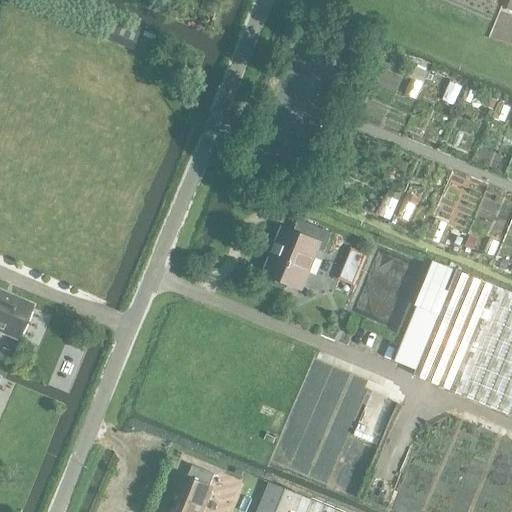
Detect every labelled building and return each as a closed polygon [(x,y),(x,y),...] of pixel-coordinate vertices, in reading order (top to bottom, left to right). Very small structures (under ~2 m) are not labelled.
[(132,51),(141,27),(111,15),(102,39),(132,51)] [(325,250),(333,232),(299,218),(294,230),(284,226),(265,273),(277,278),(276,281),(278,285),(283,287),(287,286),(289,283),(296,286),(303,270),(307,271),(317,247),(325,250)] [(350,247),(342,278),(358,282),(366,251),(350,247)] [(416,305),(436,313),(454,269),(434,261),(416,305)] [(415,376),(511,415),(511,292),(458,270),(415,376)] [(0,329),(17,337),(30,305),(0,292),(0,329)] [(258,409),(250,428),(267,435),(275,416),(258,409)] [(253,431),(250,439),(258,443),(261,435),(253,431)] [(189,479),(182,476),(166,511),(203,511),(208,501),(212,500),(214,494),(212,491),(213,489),(211,488),(215,477),(193,468),(189,479)] [(257,511),(306,511),(312,500),(269,482),(257,511)] [(341,511),(312,500),(306,511),(341,511)]
